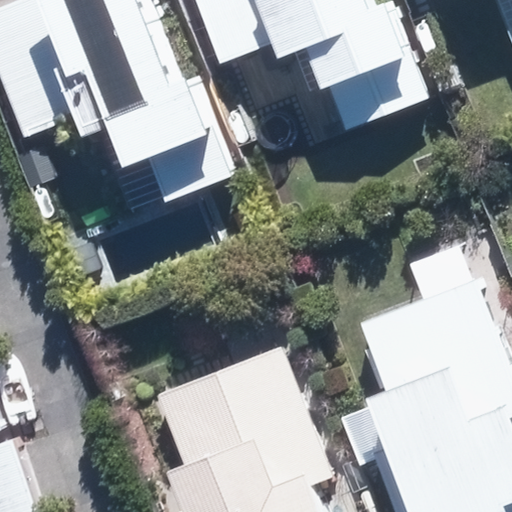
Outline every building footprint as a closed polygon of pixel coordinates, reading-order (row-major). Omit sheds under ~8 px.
[(101,135),(130,217),(241,176),(204,74),(189,79),(160,0),(0,0),(0,58),(29,138),(81,119),(88,140),(101,135)] [(201,0),(225,65),(278,46),(283,58),(312,48),(336,116),(344,113),(350,130),(433,100),(397,0),(377,7),(374,0),(201,0)] [(511,0),(500,0),(511,33),(511,0)] [(511,511),(511,357),(482,278),(367,321),(392,388),(372,395),(375,404),(344,416),(363,467),(377,462),(395,511),(511,511)] [(342,511),(329,479),(341,475),(288,342),(161,392),(188,460),(174,465),(191,511),(342,511)] [(0,431),(8,429),(0,403),(0,431)] [(0,511),(43,511),(19,439),(0,445),(0,511)]
